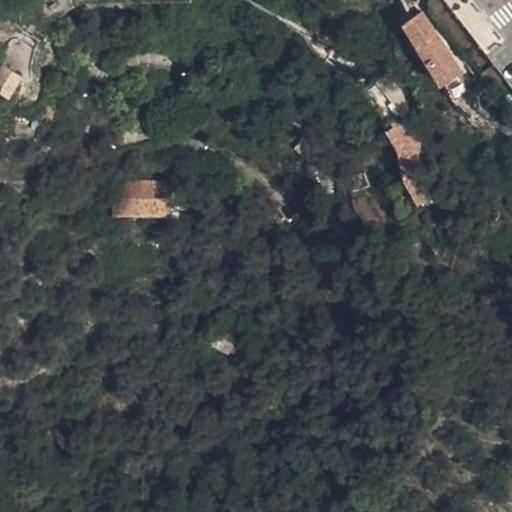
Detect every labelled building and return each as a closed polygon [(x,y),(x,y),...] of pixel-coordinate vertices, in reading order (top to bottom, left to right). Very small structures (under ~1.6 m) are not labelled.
[(425,20),(408,32),(436,81),(446,99),(468,86),(460,71),(438,45),(442,42),(425,20)] [(0,80),(0,100),(12,108),(23,85),(4,74),(0,80)] [(401,94),(397,91),(389,96),(402,114),(410,108),(409,103),(401,94)] [(254,128),(230,122),(227,132),(251,138),(254,128)] [(411,131),(390,140),(403,161),(406,187),(406,190),(420,188),(420,184),(423,183),(418,159),(416,159),(411,131)] [(322,173),(329,166),(329,165),(314,141),(313,139),(295,156),(311,172),(313,173),(315,173),(318,173),(321,173),(322,173)] [(166,220),(166,212),(167,188),(115,186),(114,218),(166,220)] [(422,210),(404,189),(403,190),(394,198),(404,217),(422,210)] [(180,212),(166,212),(166,220),(166,226),(180,227),(180,212)]
